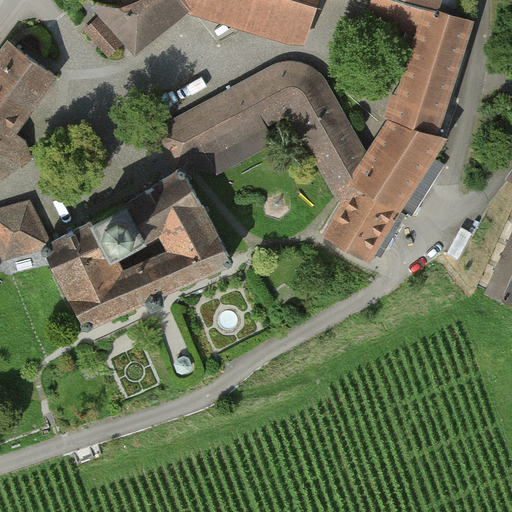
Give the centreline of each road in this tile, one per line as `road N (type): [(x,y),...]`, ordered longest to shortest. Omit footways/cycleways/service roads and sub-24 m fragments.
road 1 (residential): [(0,467),(218,389),(264,354),(385,288),(430,232)]
road 2 (residential): [(430,232),(468,149),(485,74),(486,0)]
